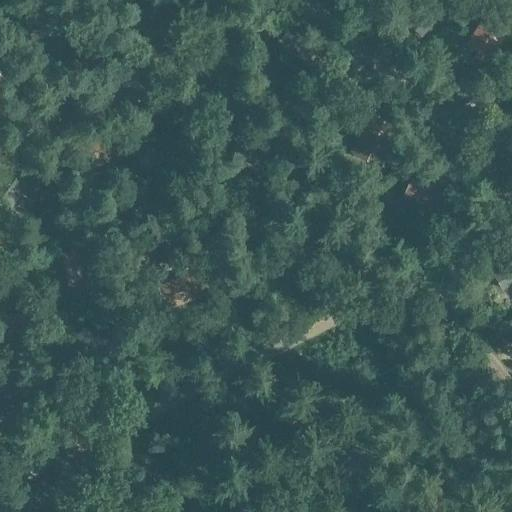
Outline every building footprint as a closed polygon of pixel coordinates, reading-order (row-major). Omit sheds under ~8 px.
[(422,38),(455,0),(427,0),(407,24),(422,38)] [(489,6),(481,0),(477,0),(473,6),(483,14),(489,6)] [(57,6),(25,9),(27,39),(60,36),(57,6)] [(131,10),(125,36),(136,37),(135,41),(145,47),(155,45),(163,11),(155,8),(144,7),(142,13),(131,10)] [(511,24),(488,9),(480,21),(464,46),(475,53),(472,58),(487,68),(511,30),(511,24)] [(296,25),(276,44),(308,78),(328,58),(296,25)] [(197,56),(196,67),(200,71),(212,67),(235,41),(231,37),(236,32),(231,27),(227,32),(223,28),(197,56)] [(409,53),(400,46),(391,57),(399,64),(409,53)] [(332,109),(327,123),(337,127),(343,114),(332,109)] [(399,129),(366,115),(349,156),(382,170),(399,129)] [(116,131),(80,142),(89,169),(125,157),(116,131)] [(233,137),(232,166),(245,166),(261,166),(270,167),(271,139),(233,137)] [(0,204),(10,212),(23,195),(27,199),(42,179),(12,157),(0,173),(0,204)] [(402,200),(448,218),(459,190),(413,171),(402,200)] [(54,221),(49,212),(41,216),(46,225),(54,221)] [(313,260),(326,261),(327,229),(287,227),(285,264),(313,265),(313,260)] [(60,252),(72,300),(95,295),(82,246),(60,252)] [(511,262),(493,274),(503,291),(511,284),(511,262)] [(199,263),(185,269),(187,274),(157,286),(167,310),(211,293),(199,263)] [(85,355),(94,348),(100,356),(115,345),(108,337),(121,327),(107,310),(71,338),(85,355)] [(15,332),(2,327),(0,330),(0,340),(10,344),(15,332)] [(12,353),(0,381),(0,394),(16,401),(34,363),(12,353)]
